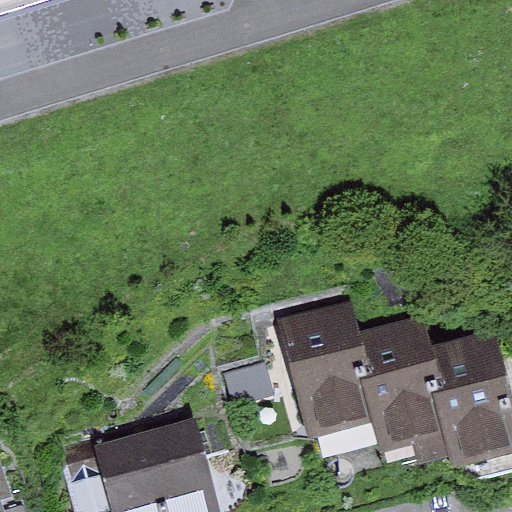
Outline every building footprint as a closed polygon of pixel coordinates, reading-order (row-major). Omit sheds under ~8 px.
[(347,312),(283,328),(311,435),(374,419),(354,339),(347,312)] [(418,323),(354,339),(374,419),(383,453),(447,437),(428,362),(418,323)] [(511,340),(428,362),(447,437),(456,473),(511,458),(511,340)] [(211,511),(192,431),(73,459),(85,511),(211,511)] [(19,511),(0,447),(0,511),(19,511)]
